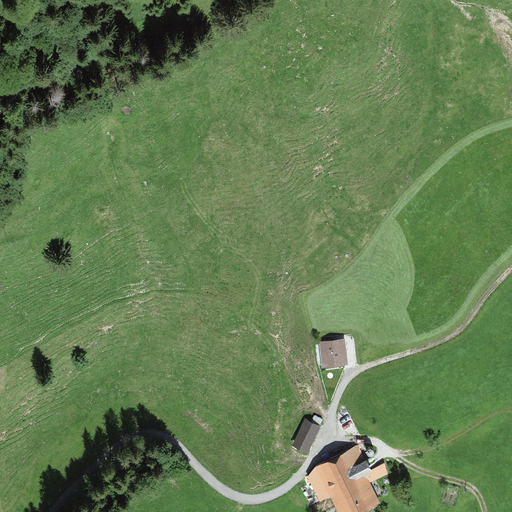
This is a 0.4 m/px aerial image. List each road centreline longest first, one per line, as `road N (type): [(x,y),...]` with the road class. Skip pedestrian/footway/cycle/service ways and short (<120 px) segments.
road 1 (track): [(484,511),(471,487),(410,465),(374,441),(321,440)]
road 2 (track): [(365,366),(455,332),(511,267)]
